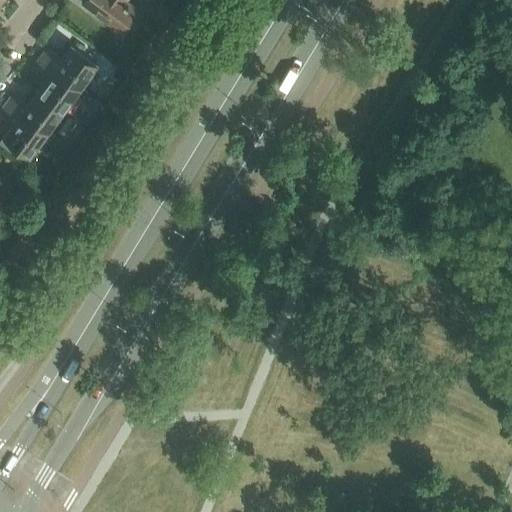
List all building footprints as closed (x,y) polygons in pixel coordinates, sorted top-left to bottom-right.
[(82,0),(120,28),(136,8),(126,0),(82,0)] [(172,12),(160,3),(157,8),(169,16),(172,12)] [(164,22),(169,16),(157,8),(153,13),(164,22)] [(48,45),(40,56),(80,85),(98,62),(71,42),(61,55),(48,45)] [(46,76),(37,88),(63,108),(80,85),(40,56),(32,66),(46,76)] [(15,90),(7,101),(47,130),(63,108),(37,88),(29,100),(15,90)] [(30,154),(47,130),(7,101),(0,109),(0,110),(13,121),(3,134),(4,135),(17,144),(30,154)] [(77,122),(63,141),(72,147),(85,128),(77,122)] [(4,135),(0,140),(0,143),(11,152),(17,144),(4,135)] [(0,194),(0,202),(6,208),(10,202),(0,194)] [(0,223),(0,240),(8,230),(0,223)]
